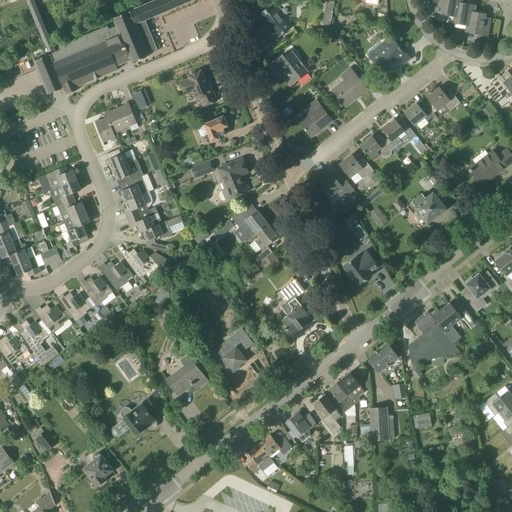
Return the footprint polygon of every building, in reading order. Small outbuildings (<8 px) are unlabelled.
[(132,63),(149,56),(148,54),(157,51),(149,30),(145,32),(141,22),(192,0),(155,0),(114,18),(117,26),(108,29),(107,26),(59,46),(60,50),(56,52),(48,35),(41,16),(33,0),(27,0),(35,18),(42,37),(50,54),(34,61),(48,94),(64,88),(66,94),(78,89),(77,86),(97,79),(98,79),(98,78),(118,70),(117,66),(131,60),(132,63)] [(327,0),(325,10),(333,11),(335,1),(327,0)] [(462,3),(462,0),(432,0),(432,6),(441,7),(440,14),(454,16),(457,17),(459,3),(462,3)] [(274,41),(290,28),(285,22),(287,21),(280,12),(281,11),(275,2),(264,11),(258,16),(268,30),(270,28),(272,31),(268,34),(274,41)] [(475,12),(476,5),(462,3),(459,3),(457,17),(454,16),(453,23),(466,25),(469,26),(471,12),(474,12),(475,12)] [(474,12),(471,12),(469,26),(466,25),(465,32),(488,36),(491,19),(485,18),(486,14),(475,12),(474,12)] [(155,25),(148,27),(158,49),(164,47),(155,25)] [(404,54),(391,36),(381,44),(380,42),(366,53),(371,59),(384,74),(395,65),(398,69),(411,59),(406,53),(404,54)] [(490,39),(489,46),(496,47),(497,40),(490,39)] [(308,72),(291,51),(284,56),(283,54),(271,64),(280,75),(281,74),(291,86),(308,72)] [(359,97),(368,90),(351,68),(342,75),(345,80),(335,88),(339,94),(337,96),(344,105),(357,95),(359,97)] [(207,86),(201,71),(189,76),(190,79),(180,82),(185,94),(192,91),(196,101),(199,101),(201,107),(208,105),(217,101),(210,85),(207,86)] [(511,75),(511,76),(508,71),(491,83),(493,85),(486,90),(496,102),(503,96),(501,93),(507,88),(511,94),(510,94),(511,96),(511,75)] [(447,97),(446,95),(439,87),(427,96),(433,104),(437,110),(438,110),(445,105),(450,112),(461,103),(452,92),(451,92),(452,93),(447,97)] [(145,89),(133,95),(139,110),(151,104),(145,89)] [(126,130),(131,128),(130,126),(137,123),(129,102),(124,104),(124,106),(117,109),(126,130)] [(323,124),(331,119),(318,103),(298,120),(311,137),(325,126),(323,124)] [(429,107),(425,103),(420,107),(417,103),(405,113),(415,125),(424,118),(427,122),(435,115),(433,113),(429,107)] [(433,104),(429,107),(433,113),(437,110),(433,104)] [(489,105),(482,110),(489,118),(496,113),(489,105)] [(126,130),(117,109),(110,112),(109,110),(104,112),(107,118),(100,121),(100,120),(95,121),(103,142),(110,139),(111,142),(117,140),(114,133),(120,130),(121,132),(126,130)] [(224,118),(223,117),(205,124),(205,123),(197,127),(201,136),(208,133),(212,141),(219,139),(219,137),(225,135),(222,128),(227,126),(226,124),(229,123),(226,117),(224,118)] [(415,135),(402,117),(396,121),(394,118),(382,128),(391,141),(387,144),(391,148),(395,153),(399,150),(396,147),(401,142),(408,136),(410,139),(415,135)] [(381,148),(384,153),(391,148),(387,144),(381,136),(376,140),(372,136),(360,146),(365,153),(366,152),(373,161),(380,155),(377,151),(381,148)] [(420,141),(415,146),(422,155),(427,150),(424,146),(420,141)] [(151,146),(145,148),(148,155),(154,152),(151,146)] [(121,155),(118,149),(106,154),(108,159),(105,161),(107,165),(110,164),(113,170),(137,160),(133,150),(124,153),(121,155)] [(511,162),(511,155),(507,149),(497,157),(493,152),(468,170),(470,172),(471,172),(480,184),(494,174),(495,175),(511,162)] [(360,164),(357,161),(352,154),(340,164),(350,178),(351,177),(356,184),(362,179),(363,179),(374,171),(365,160),(360,164)] [(245,183),(241,175),(249,172),(243,158),(217,169),(226,189),(230,199),(248,192),(247,189),(248,189),(246,183),(245,183)] [(119,186),(142,176),(144,175),(137,160),(113,170),(115,176),(112,177),(114,181),(117,180),(119,186)] [(195,178),(214,170),(210,161),(192,168),(195,178)] [(67,172),(65,166),(54,171),(47,174),(53,190),(57,188),(77,180),(73,169),(67,172)] [(427,192),(442,181),(434,171),(419,182),(427,192)] [(336,192),(342,198),(353,189),(343,177),(338,181),(332,174),(327,178),(326,176),(319,182),(330,196),(336,192)] [(375,174),(370,178),(375,184),(380,180),(375,174)] [(126,201),(148,192),(142,176),(119,186),(121,191),(118,192),(120,196),(123,195),(126,201)] [(56,207),(63,204),(74,199),(72,194),(81,190),(77,180),(57,188),(58,190),(50,193),(56,207)] [(23,184),(16,187),(18,194),(26,191),(23,184)] [(127,219),(148,211),(147,208),(149,207),(150,206),(151,204),(152,203),(152,202),(153,200),(153,199),(152,198),(150,192),(148,192),(126,201),(128,208),(125,209),(126,212),(125,213),(127,219)] [(445,209),(433,194),(426,199),(422,194),(407,206),(413,214),(418,210),(427,222),(445,209)] [(406,207),(399,198),(391,203),(398,212),(406,207)] [(36,199),(30,201),(33,207),(38,205),(36,199)] [(76,204),(74,199),(63,204),(67,213),(68,212),(71,218),(86,212),(82,202),(76,204)] [(22,203),(27,218),(35,215),(29,200),(22,203)] [(162,223),(156,207),(148,211),(127,219),(130,225),(131,224),(133,228),(136,226),(138,233),(181,216),(181,215),(162,223)] [(380,227),(388,221),(377,207),(369,213),(380,227)] [(0,229),(15,223),(13,218),(11,214),(7,215),(5,210),(0,211),(0,229)] [(268,224),(257,211),(247,220),(240,211),(232,218),(244,233),(251,227),(256,234),(268,224)] [(68,231),(83,225),(90,222),(86,212),(71,218),(64,221),(66,226),(66,227),(68,231)] [(334,214),(327,219),(330,224),(338,219),(334,214)] [(172,234),(169,227),(183,221),(181,216),(138,233),(139,233),(140,232),(141,236),(145,235),(147,241),(163,235),(164,237),(172,234)] [(352,216),(346,221),(350,227),(357,222),(352,216)] [(46,220),(40,223),(42,228),(49,226),(46,220)] [(0,247),(20,239),(14,224),(15,223),(0,229),(0,247)] [(272,253),(267,245),(278,237),(268,224),(256,234),(259,237),(255,241),(261,249),(263,251),(255,258),(259,264),(265,259),(272,253)] [(68,249),(80,244),(78,239),(87,235),(83,225),(68,231),(72,241),(66,244),(68,249)] [(204,227),(198,233),(204,239),(210,233),(204,227)] [(219,238),(223,234),(219,228),(214,232),(219,238)] [(22,244),(20,239),(0,247),(0,252),(2,258),(10,255),(27,248),(25,243),(22,244)] [(167,254),(169,248),(156,244),(155,244),(153,250),(167,254)] [(64,247),(57,250),(61,259),(67,256),(68,256),(65,250),(64,247)] [(14,266),(29,259),(27,253),(29,253),(27,248),(10,255),(14,266)] [(61,259),(57,250),(57,248),(51,250),(56,262),(61,259)] [(354,279),(355,278),(360,284),(373,274),(372,273),(381,265),(368,248),(358,256),(357,254),(344,264),(350,271),(348,272),(354,279)] [(138,253),(134,249),(129,253),(132,257),(132,260),(128,263),(140,277),(146,273),(151,268),(151,267),(155,263),(150,256),(149,256),(143,249),(138,253)] [(51,264),(56,262),(51,250),(46,252),(51,264)] [(46,266),(51,264),(46,252),(41,254),(46,266)] [(507,276),(511,272),(511,261),(505,252),(498,258),(499,258),(495,261),(507,276)] [(265,259),(268,262),(270,265),(277,259),(272,253),(265,259)] [(33,269),(29,259),(14,266),(18,275),(27,272),(29,277),(41,272),(39,267),(33,269)] [(115,266),(111,261),(106,265),(109,270),(109,273),(106,276),(117,290),(128,282),(127,280),(133,276),(127,268),(126,269),(120,262),(115,266)] [(257,266),(251,271),(254,276),(261,271),(257,266)] [(499,286),(488,271),(481,276),(479,274),(472,279),(471,277),(466,282),(467,283),(466,284),(468,287),(461,292),(476,312),(486,304),(480,296),(490,289),(492,291),(499,286)] [(94,282),(91,277),(85,281),(89,286),(89,288),(85,291),(96,306),(108,297),(107,296),(112,292),(107,284),(105,285),(100,277),(94,282)] [(303,329),(306,327),(306,326),(307,324),(312,319),(295,298),(305,291),(295,279),(279,292),(288,303),(294,310),(288,315),(281,320),(293,335),(294,334),(301,329),(303,329)] [(156,282),(148,287),(152,292),(159,286),(156,282)] [(74,297),(70,292),(65,296),(68,301),(68,304),(64,306),(76,321),(87,313),(86,312),(92,307),(86,299),(85,300),(79,293),(74,297)] [(478,325),(457,299),(451,303),(450,302),(439,311),(437,308),(430,314),(428,311),(459,353),(461,352),(454,344),(461,337),(452,325),(463,317),(473,330),(478,325)] [(135,300),(129,305),(131,308),(138,304),(135,300)] [(51,309),(47,305),(42,309),(45,313),(45,316),(41,319),(53,334),(70,321),(63,311),(62,313),(56,305),(51,309)] [(108,308),(101,313),(103,315),(104,317),(111,312),(108,308)] [(444,362),(443,356),(459,353),(428,311),(414,322),(424,334),(409,345),(414,371),(418,368),(417,367),(416,362),(431,359),(433,365),(444,362)] [(100,312),(94,316),(99,321),(104,317),(100,312)] [(112,314),(106,318),(110,323),(115,320),(112,314)] [(483,321),(489,329),(495,324),(489,316),(483,321)] [(14,326),(32,350),(44,365),(51,359),(45,351),(40,344),(44,341),(43,339),(49,335),(42,327),(41,328),(36,321),(30,325),(27,320),(21,324),(19,322),(14,326)] [(229,376),(236,371),(234,369),(245,360),(243,357),(249,353),(246,349),(254,343),(242,328),(231,337),(224,343),(227,347),(231,352),(223,358),(218,362),(229,376)] [(10,340),(6,336),(1,340),(4,345),(4,347),(0,350),(11,365),(23,356),(22,355),(28,350),(22,342),(20,343),(15,336),(10,340)] [(398,358),(387,343),(368,358),(384,378),(402,363),(401,356),(398,358)] [(196,389),(208,380),(199,369),(201,368),(190,353),(180,360),(184,365),(165,379),(178,396),(192,385),(196,389)] [(363,378),(356,368),(351,372),(350,372),(336,383),(354,405),(361,400),(358,397),(364,392),(357,383),(363,378)] [(417,379),(418,378),(423,374),(418,368),(414,371),(412,373),(417,379)] [(14,381),(10,384),(14,388),(22,382),(16,374),(12,377),(14,381)] [(354,405),(336,383),(329,389),(340,402),(340,401),(343,405),(347,411),(354,405)] [(397,407),(408,405),(404,384),(393,386),(397,407)] [(164,397),(158,388),(151,393),(157,402),(164,397)] [(497,394),(496,393),(487,400),(491,405),(493,404),(499,412),(511,401),(511,394),(509,390),(500,397),(497,394)] [(331,402),(324,395),(323,396),(322,395),(319,397),(319,399),(314,403),(320,410),(317,412),(322,418),(322,419),(333,434),(341,427),(336,421),(342,416),(336,410),(337,409),(331,402)] [(120,436),(131,427),(136,434),(145,428),(147,426),(149,428),(152,429),(155,427),(157,425),(157,422),(155,420),(150,413),(156,408),(148,399),(133,411),(130,409),(129,408),(128,407),(127,407),(125,407),(123,408),(122,409),(122,410),(121,412),(121,413),(121,415),(122,417),(123,418),(124,418),(124,419),(113,427),(112,429),(112,431),(112,432),(113,434),(114,435),(115,436),(116,436),(118,436),(119,436),(120,436)] [(511,401),(499,412),(505,420),(503,422),(508,427),(511,423),(511,401)] [(389,440),(388,416),(387,408),(370,408),(371,425),(368,425),(369,435),(371,435),(371,440),(389,440)] [(0,431),(9,425),(5,419),(7,417),(3,413),(0,415),(0,431)] [(303,419),(302,418),(298,413),(287,422),(297,436),(302,442),(310,435),(309,429),(317,423),(309,413),(309,414),(303,419)] [(415,417),(415,427),(431,426),(430,416),(415,417)] [(361,435),(369,435),(368,425),(361,425),(361,435)] [(45,430),(44,431),(38,436),(37,437),(48,451),(56,444),(45,430)] [(293,448),(282,434),(280,432),(281,434),(274,440),(273,438),(271,435),(259,444),(268,456),(280,446),(285,454),(293,448)] [(254,473),(261,469),(257,464),(268,456),(259,444),(248,452),(254,460),(248,465),(254,473)] [(0,463),(5,470),(10,466),(12,468),(16,465),(2,446),(0,447),(0,463)] [(345,467),(354,466),(353,446),(344,447),(345,467)] [(100,486),(104,482),(103,481),(105,480),(103,477),(112,470),(99,453),(93,458),(95,461),(85,469),(97,485),(99,484),(100,486)] [(25,454),(20,459),(24,465),(30,461),(25,454)] [(270,481),(268,487),(277,492),(280,486),(270,481)] [(502,487),(497,491),(501,496),(506,493),(502,487)] [(46,511),(55,505),(50,492),(42,498),(42,497),(36,501),(40,506),(32,511),(46,511)] [(379,511),(389,511),(389,503),(379,503),(379,511)]
